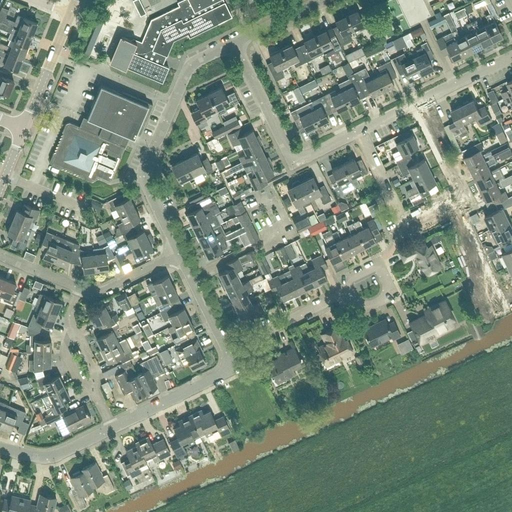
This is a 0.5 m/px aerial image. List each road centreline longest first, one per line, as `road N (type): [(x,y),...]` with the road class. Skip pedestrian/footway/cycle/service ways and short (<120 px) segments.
road 1 (residential): [(179,253),(144,172),(190,64),(232,44)]
road 2 (residential): [(359,131),(304,157),(287,153),(232,44)]
road 3 (residential): [(511,53),(359,131)]
road 4 (residential): [(111,429),(68,315),(79,291)]
road 5 (residential): [(111,429),(217,377),(227,352)]
road 6 (residential): [(227,352),(345,293)]
road 7 (residential): [(24,129),(71,17)]
